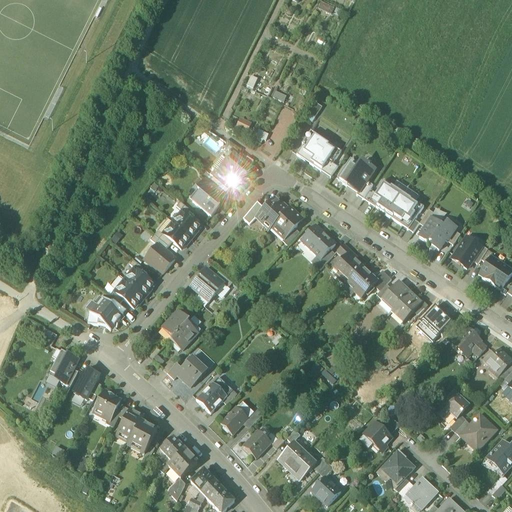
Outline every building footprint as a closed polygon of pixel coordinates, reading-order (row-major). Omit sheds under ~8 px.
[(334,10),(321,4),(318,11),(330,17),(334,10)] [(257,81),(251,78),(246,87),(253,90),(257,81)] [(286,98),(275,93),(272,99),(283,104),(286,98)] [(312,105),(306,121),(314,123),(319,107),(312,105)] [(251,126),(240,120),(236,130),(247,135),(251,126)] [(268,136),(258,132),(255,138),(265,143),(268,136)] [(341,153),(310,132),(302,145),(303,146),(296,156),(320,173),(327,162),(332,166),(341,153)] [(237,160),(227,152),(221,159),(227,163),(218,174),(232,187),(235,189),(242,181),(240,180),(243,177),(245,178),(250,171),(248,169),(247,168),(247,167),(243,164),(237,159),(237,160)] [(253,163),(247,158),(243,164),(247,167),(247,168),(248,169),(253,163)] [(359,167),(350,161),(336,181),(357,195),(358,194),(359,194),(366,183),(374,172),(371,170),(371,168),(369,167),(368,168),(362,164),(359,167)] [(332,166),(327,162),(320,173),(330,179),(337,169),(332,166)] [(232,187),(218,174),(214,171),(210,176),(228,192),(232,187)] [(213,179),(208,186),(222,198),(228,191),(213,179)] [(424,209),(384,182),(376,193),(382,197),(375,209),(385,216),(402,228),(410,216),(416,220),(424,209)] [(218,207),(224,199),(222,198),(208,186),(204,183),(197,192),(200,194),(192,203),(211,219),(219,209),(218,207)] [(373,187),(366,183),(359,194),(358,194),(357,195),(356,197),(363,201),(370,192),(373,187)] [(375,195),(370,192),(363,201),(375,209),(382,197),(376,193),(375,195)] [(269,207),(269,206),(264,211),(256,220),(263,227),(266,225),(271,230),(287,212),(289,211),(285,208),(283,211),(280,208),(281,207),(275,201),(269,207)] [(194,215),(180,203),(176,208),(182,213),(190,219),(194,215)] [(257,204),(243,221),(249,227),(256,220),(264,211),(257,204)] [(287,212),(271,230),(278,237),(281,234),(286,239),(284,242),(295,231),(298,228),(297,227),(302,221),(295,215),(293,218),(287,212)] [(419,225),(419,226),(425,230),(431,221),(435,216),(429,212),(419,225)] [(190,219),(182,213),(172,224),(191,240),(200,228),(190,219)] [(416,220),(410,216),(402,228),(413,235),(419,226),(419,225),(414,222),(416,220)] [(431,221),(425,230),(419,239),(426,244),(428,242),(433,245),(431,247),(439,252),(445,243),(446,242),(448,243),(454,233),(456,230),(442,221),(439,226),(431,221)] [(191,240),(172,224),(163,236),(172,244),(181,251),(191,240)] [(315,227),(301,242),(320,261),(321,261),(328,254),(335,246),(315,227)] [(295,231),(284,242),(282,244),(287,248),(299,235),(295,231)] [(163,236),(158,232),(154,237),(168,248),(172,244),(163,236)] [(454,233),(448,243),(446,242),(445,243),(453,248),(460,237),(454,233)] [(154,237),(150,241),(156,247),(164,253),(168,248),(154,237)] [(466,239),(452,261),(467,271),(472,263),(481,250),(481,249),(466,239)] [(156,247),(146,259),(152,264),(151,265),(149,267),(156,273),(157,271),(163,276),(175,262),(164,253),(156,247)] [(343,247),(336,255),(342,261),(347,255),(348,256),(350,253),(343,247)] [(481,250),(472,263),(478,267),(481,262),(488,252),(482,248),(481,249),(481,250)] [(488,252),(481,262),(486,265),(491,258),(493,255),(488,252)] [(328,254),(321,261),(320,261),(314,268),(319,273),(333,258),(328,254)] [(342,261),(333,270),(348,284),(362,269),(348,256),(347,255),(342,261)] [(502,266),(491,258),(486,265),(478,277),(483,281),(489,285),(502,266)] [(147,273),(133,262),(129,266),(134,270),(143,278),(147,273)] [(511,272),(502,266),(489,285),(495,289),(501,293),(506,285),(511,276),(511,272)] [(348,284),(346,286),(361,301),(374,288),(378,283),(375,281),(362,269),(348,284)] [(143,278),(134,270),(124,282),(144,298),(154,287),(143,278)] [(230,291),(229,290),(215,278),(205,271),(190,289),(199,296),(195,301),(205,309),(215,296),(222,301),(230,291)] [(391,281),(382,273),(375,281),(378,283),(374,288),(380,293),(386,287),(391,281)] [(218,274),(215,278),(229,290),(232,285),(218,274)] [(144,298),(124,282),(114,294),(123,302),(134,311),(144,298)] [(409,295),(397,284),(391,291),(384,298),(396,308),(409,295)] [(501,293),(500,294),(505,297),(511,288),(506,285),(501,293)] [(386,287),(380,293),(376,298),(381,302),(384,298),(391,291),(386,287)] [(123,302),(114,294),(110,298),(112,300),(119,306),(123,302)] [(396,308),(392,313),(404,324),(413,314),(421,306),(420,305),(409,295),(396,308)] [(108,305),(102,299),(95,307),(96,308),(94,315),(90,314),(89,315),(87,326),(97,327),(97,328),(107,329),(110,332),(113,329),(115,329),(116,326),(123,317),(122,316),(108,305)] [(119,306),(112,300),(108,305),(122,316),(126,312),(119,306)] [(421,306),(413,314),(417,318),(423,312),(427,307),(422,303),(420,305),(421,306)] [(429,317),(420,326),(432,337),(436,332),(439,335),(450,323),(436,310),(429,317)] [(179,312),(162,330),(172,340),(173,340),(187,325),(189,323),(189,322),(179,312)] [(423,312),(417,318),(414,321),(420,326),(429,317),(423,312)] [(187,325),(173,340),(172,340),(171,342),(181,352),(194,339),(201,332),(190,322),(189,322),(189,323),(187,325)] [(53,340),(54,333),(41,331),(40,338),(53,340)] [(469,331),(461,340),(458,337),(450,345),(466,360),(472,353),(480,345),(481,343),(476,338),(472,334),(469,331)] [(480,345),(472,353),(478,359),(486,350),(480,345)] [(160,353),(156,349),(148,357),(152,361),(160,353)] [(495,356),(492,353),(483,362),(490,369),(493,366),(501,374),(499,377),(499,378),(499,377),(511,364),(511,363),(499,352),(495,356)] [(69,357),(61,353),(57,361),(56,361),(53,367),(54,367),(49,377),(65,386),(73,371),(77,362),(71,359),(68,358),(69,357)] [(180,371),(176,376),(178,378),(190,390),(207,372),(192,358),(180,371)] [(171,363),(163,371),(167,375),(175,367),(171,363)] [(511,364),(499,377),(504,382),(511,373),(511,364)] [(167,375),(167,376),(174,382),(178,378),(176,376),(180,371),(176,366),(175,367),(167,375)] [(73,371),(65,386),(64,386),(65,387),(65,386),(69,389),(70,389),(78,373),(77,373),(73,371)] [(99,377),(86,371),(73,395),(86,402),(99,377)] [(227,399),(212,385),(196,403),(210,417),(222,404),(227,399)] [(107,393),(103,400),(102,399),(96,410),(104,414),(101,419),(108,422),(109,423),(116,411),(120,403),(114,399),(115,398),(107,393)] [(237,397),(232,393),(227,399),(222,404),(226,408),(237,397)] [(454,393),(435,413),(444,421),(450,415),(456,421),(460,416),(461,416),(462,415),(462,414),(466,410),(458,402),(460,399),(454,393)] [(469,407),(460,399),(458,402),(466,410),(469,407)] [(254,415),(242,404),(236,410),(248,421),(254,415)] [(129,411),(124,408),(121,413),(119,418),(124,421),(129,411)] [(236,410),(220,426),(232,437),(245,424),(246,423),(248,421),(236,410)] [(261,410),(254,418),(258,422),(265,414),(261,410)] [(116,411),(109,423),(108,422),(106,426),(113,429),(119,418),(121,413),(116,411)] [(144,418),(129,411),(124,421),(116,436),(130,443),(128,446),(144,455),(145,455),(149,447),(157,432),(141,424),(144,418)] [(470,427),(465,432),(466,432),(474,440),(468,446),(477,454),(496,434),(486,424),(479,417),(470,427)] [(254,418),(247,424),(246,423),(245,424),(250,430),(258,422),(254,418)] [(400,427),(390,418),(385,423),(395,432),(400,427)] [(459,420),(450,430),(455,434),(466,423),(462,419),(459,420)] [(395,432),(385,423),(380,429),(389,438),(395,432)] [(466,423),(455,434),(460,439),(466,432),(465,432),(470,427),(466,423)] [(380,429),(375,424),(363,436),(380,452),(391,440),(389,438),(380,429)] [(262,428),(258,433),(243,449),(255,461),(271,445),(265,440),(270,435),(270,433),(265,428),(262,428)] [(300,438),(294,432),(286,441),(292,446),(294,444),(300,438)] [(185,452),(173,440),(160,453),(172,465),(185,452)] [(284,444),(279,440),(272,448),(276,452),(284,444)] [(292,446),(277,462),(289,473),(305,455),(294,444),(292,446)] [(502,444),(489,458),(488,457),(484,466),(498,473),(503,478),(509,471),(508,469),(511,464),(511,454),(508,451),(509,450),(508,450),(502,444)] [(155,450),(149,447),(145,455),(144,455),(143,459),(149,462),(155,450)] [(172,465),(168,468),(180,481),(197,465),(185,452),(172,465)] [(404,460),(398,453),(377,475),(386,483),(391,478),(398,484),(393,490),(394,491),(404,480),(405,479),(404,478),(407,476),(408,476),(414,470),(404,460)] [(305,455),(289,473),(300,483),(314,469),(316,466),(305,455)] [(316,466),(314,469),(320,474),(328,465),(322,460),(316,466)] [(320,474),(319,475),(324,480),(325,480),(334,470),(328,465),(320,474)] [(166,466),(159,472),(163,476),(168,468),(166,466)] [(203,472),(191,484),(201,495),(214,482),(203,472)] [(325,480),(324,480),(312,493),(320,500),(319,501),(327,509),(340,495),(325,480)] [(404,480),(394,491),(399,495),(409,484),(404,480)] [(414,489),(409,495),(415,501),(413,504),(421,511),(437,494),(431,489),(422,480),(414,489)] [(180,481),(170,490),(168,494),(173,499),(177,499),(180,495),(185,486),(180,481)] [(214,482),(201,495),(212,506),(224,493),(214,482)] [(502,487),(498,482),(487,493),(492,498),(501,488),(502,487)] [(409,484),(399,495),(404,500),(409,495),(414,489),(409,484)] [(501,488),(492,498),(497,502),(505,492),(501,488)] [(224,493),(212,506),(217,511),(225,511),(234,504),(224,493)] [(196,504),(188,499),(185,506),(193,510),(196,504)] [(438,511),(460,511),(449,501),(438,511)]
